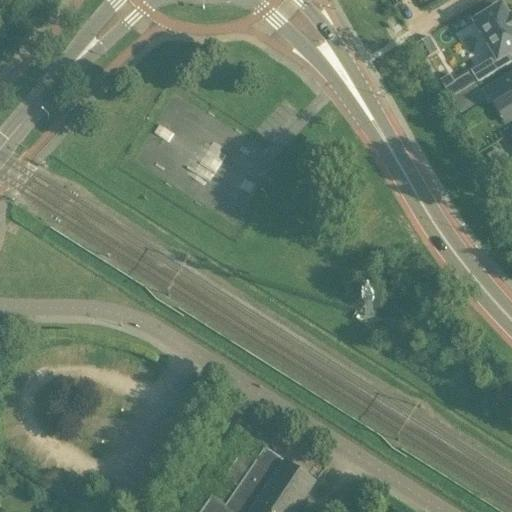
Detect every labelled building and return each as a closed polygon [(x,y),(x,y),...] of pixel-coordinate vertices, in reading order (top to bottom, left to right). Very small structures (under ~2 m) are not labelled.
[(491,29),(470,41),(481,58),(511,40),(507,31),(511,27),(511,7),(508,0),(485,0),(486,1),(479,5),(491,29)] [(440,82),(451,100),(460,94),(454,83),(449,76),(440,82)] [(511,111),(511,77),(492,90),(501,104),(506,101),(511,111)] [(475,86),(452,100),(461,114),(483,100),(475,86)] [(503,160),(496,150),(486,157),(493,167),(503,160)] [(297,511),(316,486),(265,451),(256,464),(242,454),(225,480),(239,490),(226,509),(211,499),(202,511),(297,511)]
